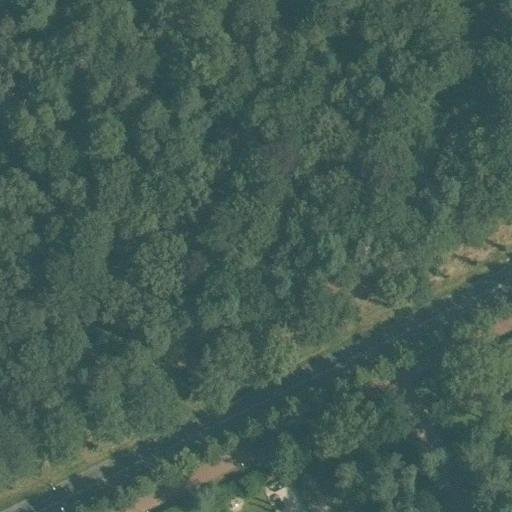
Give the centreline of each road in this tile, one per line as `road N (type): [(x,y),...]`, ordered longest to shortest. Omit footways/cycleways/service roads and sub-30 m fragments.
road 1 (primary): [(37,511),(511,279)]
road 2 (residential): [(398,378),(127,511)]
road 3 (residential): [(462,511),(398,378)]
road 4 (residential): [(511,322),(398,378)]
